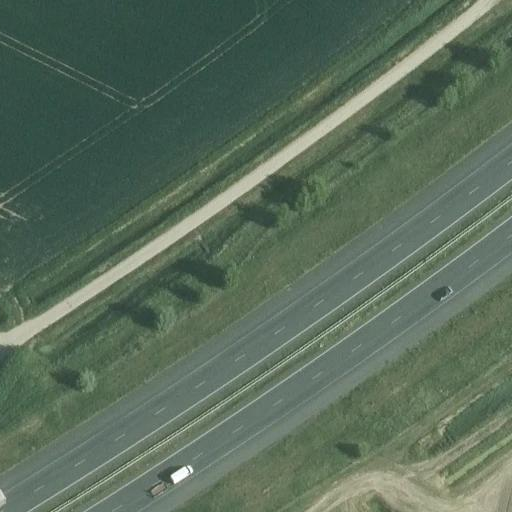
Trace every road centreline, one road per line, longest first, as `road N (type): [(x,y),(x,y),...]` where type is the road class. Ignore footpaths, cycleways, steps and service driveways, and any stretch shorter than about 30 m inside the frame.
road 1 (motorway): [(511,166),(211,381),(7,511)]
road 2 (unclassified): [(489,0),(249,183),(0,354)]
road 3 (motorway): [(115,511),(511,240)]
